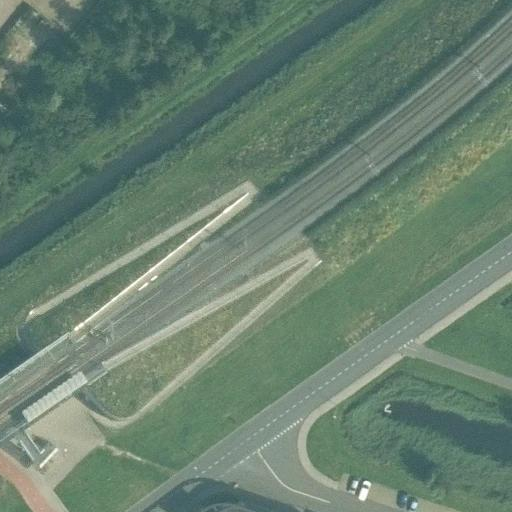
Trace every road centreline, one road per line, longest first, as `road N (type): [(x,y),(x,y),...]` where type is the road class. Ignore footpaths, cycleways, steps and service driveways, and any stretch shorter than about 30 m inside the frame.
road 1 (unclassified): [(250,439),(386,338)]
road 2 (unclassified): [(386,338),(511,249)]
road 3 (unclassified): [(250,439),(282,485),(356,511)]
road 4 (unclassified): [(386,338),(511,383)]
road 5 (unclassified): [(146,511),(250,439)]
